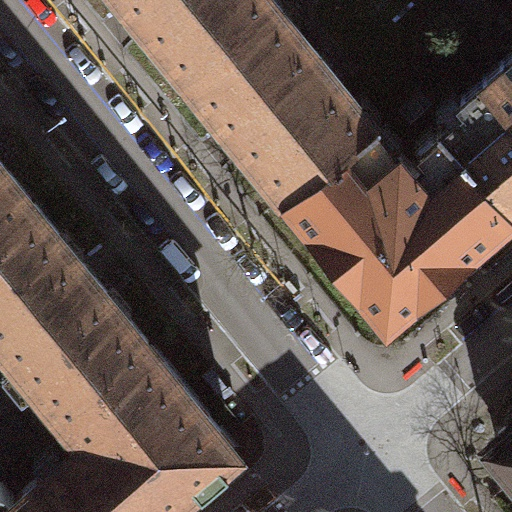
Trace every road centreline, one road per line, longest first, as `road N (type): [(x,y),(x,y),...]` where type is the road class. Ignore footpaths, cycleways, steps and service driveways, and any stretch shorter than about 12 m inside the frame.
road 1 (residential): [(0,3),(360,443)]
road 2 (residential): [(360,443),(511,313)]
